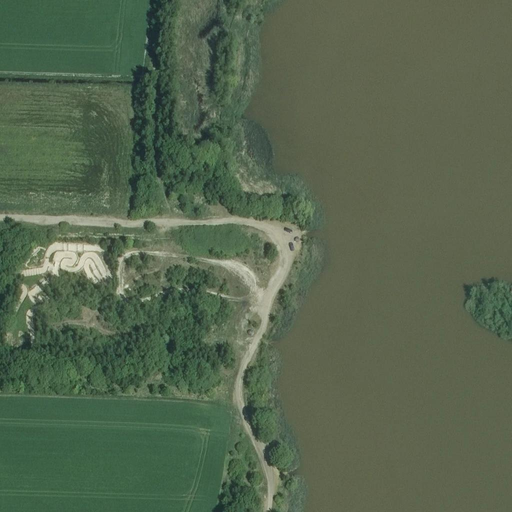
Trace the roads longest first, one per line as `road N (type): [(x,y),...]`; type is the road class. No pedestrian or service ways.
road 1 (track): [(184,223),(245,223),(279,244),(238,397),(268,475),(268,511)]
road 2 (track): [(184,223),(0,218)]
